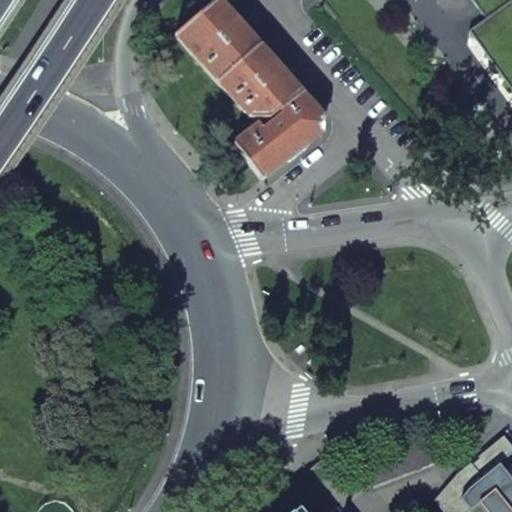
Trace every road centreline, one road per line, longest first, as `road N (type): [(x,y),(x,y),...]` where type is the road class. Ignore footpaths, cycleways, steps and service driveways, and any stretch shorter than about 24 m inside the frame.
road 1 (residential): [(212,425),(511,390)]
road 2 (residential): [(472,222),(243,237)]
road 3 (secondary): [(212,425),(217,334),(207,288),(167,206)]
road 4 (trunk): [(146,180),(126,88),(160,0)]
road 5 (trunk): [(0,145),(98,0)]
road 6 (residential): [(352,110),(330,158),(243,237)]
road 7 (secondary): [(146,180),(60,117),(0,97)]
road 8 (residential): [(352,110),(472,222)]
road 9 (residential): [(273,0),(272,21),(352,110)]
road 10 (residential): [(511,339),(472,222)]
